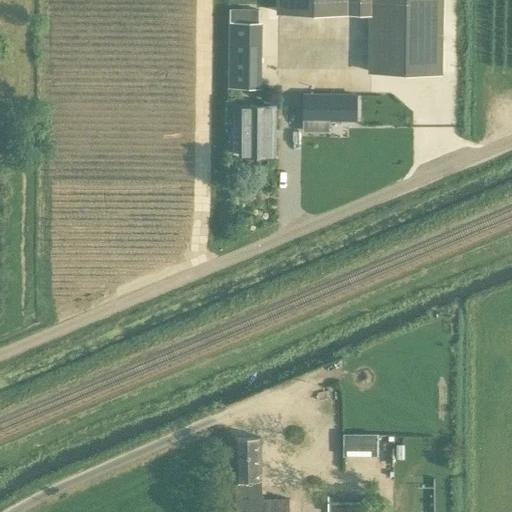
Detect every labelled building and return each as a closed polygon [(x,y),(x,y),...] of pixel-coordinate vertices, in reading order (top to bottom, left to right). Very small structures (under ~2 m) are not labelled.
[(378,72),(439,73),(439,0),(279,0),(279,12),(348,13),(379,15),(378,72)] [(230,21),(228,21),(228,87),(261,87),(262,22),(259,22),(259,10),(230,9),(230,21)] [(364,94),(301,94),(301,124),(364,125),(364,94)] [(239,155),(273,155),(273,104),(235,104),(235,125),(240,125),(239,155)] [(260,497),(260,480),(260,436),(233,437),(233,480),(234,480),(234,497),(234,511),(301,511),(302,499),(288,499),(288,498),(260,497)] [(328,494),(327,511),(333,511),(368,511),(369,495),(328,494)]
